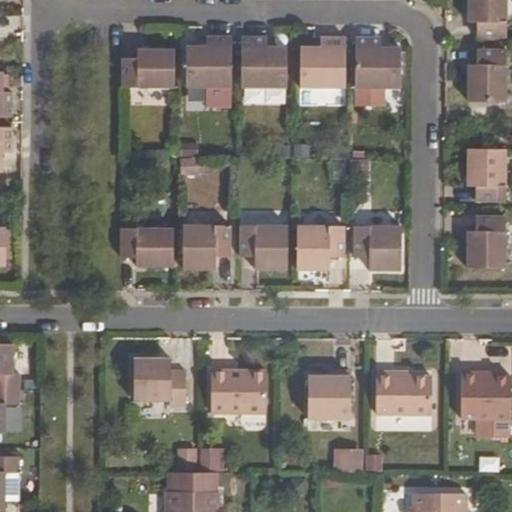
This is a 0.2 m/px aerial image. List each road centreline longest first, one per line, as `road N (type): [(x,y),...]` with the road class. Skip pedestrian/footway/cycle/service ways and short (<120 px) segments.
road 1 (residential): [(106,11),(395,14),(422,36),(424,321)]
road 2 (residential): [(424,321),(0,319)]
road 3 (residential): [(36,10),(34,141)]
